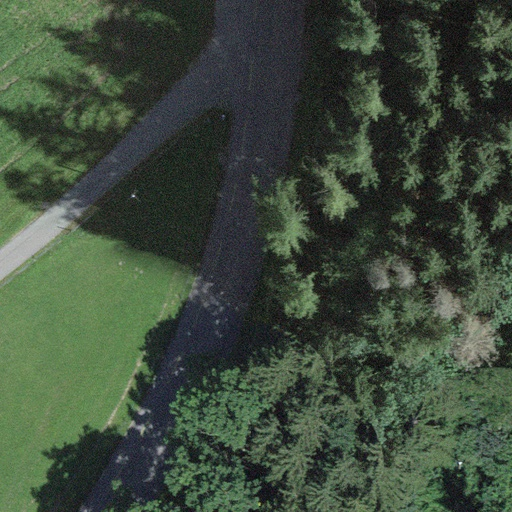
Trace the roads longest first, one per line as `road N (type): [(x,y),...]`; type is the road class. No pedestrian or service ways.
road 1 (unclassified): [(113,511),(139,475),(256,168),(271,21)]
road 2 (unclassified): [(271,21),(0,245)]
